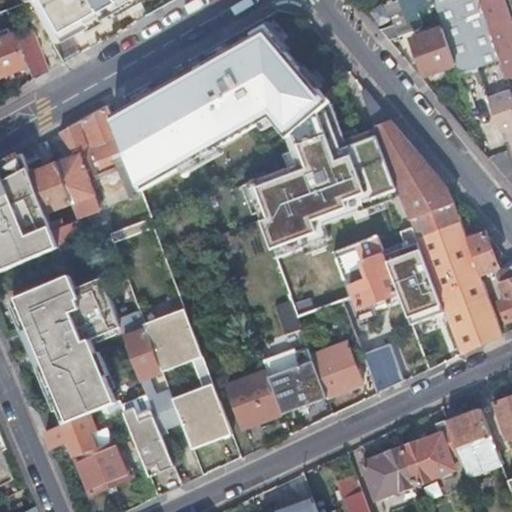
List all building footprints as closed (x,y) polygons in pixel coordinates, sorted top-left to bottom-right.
[(22,0),(23,4),(28,1),(52,44),(131,0),(22,0)] [(393,24),(381,28),(389,38),(424,26),(419,12),(436,6),(433,0),(393,0),(385,3),(393,24)] [(433,0),(436,6),(444,28),(457,64),(460,73),(502,59),(480,0),(433,0)] [(480,0),(502,59),(510,83),(511,82),(511,24),(503,0),(480,0)] [(426,74),(457,64),(444,28),(413,39),(426,74)] [(32,79),(48,70),(33,29),(17,36),(32,79)] [(269,29),(116,121),(143,192),(145,199),(275,121),(291,142),(333,106),(338,102),(269,29)] [(0,75),(22,66),(9,34),(0,37),(0,75)] [(470,97),(483,93),(478,76),(465,80),(470,97)] [(447,313),(462,353),(504,333),(482,273),(470,240),(456,201),(446,183),(366,88),(363,89),(377,127),(401,192),(424,253),(447,313)] [(511,89),(490,98),(495,114),(502,132),(509,130),(511,137),(511,140),(511,89)] [(80,149),(82,154),(93,182),(109,176),(107,170),(131,161),(116,121),(109,104),(71,126),(80,149)] [(345,142),(333,106),(291,142),(297,167),(252,184),(282,260),(330,245),(328,228),(361,215),(359,208),(401,192),(377,127),(345,142)] [(76,151),(80,149),(71,126),(62,131),(76,151)] [(502,132),(506,142),(511,140),(511,137),(509,130),(502,132)] [(0,266),(2,271),(61,246),(57,236),(33,173),(25,152),(0,165),(0,266)] [(33,173),(57,236),(84,224),(82,220),(66,226),(59,208),(75,202),(80,215),(103,206),(93,182),(82,154),(33,173)] [(93,182),(103,206),(128,198),(143,192),(135,173),(131,161),(107,170),(109,176),(93,182)] [(128,226),(132,235),(155,226),(152,217),(128,226)] [(84,224),(57,236),(61,246),(62,250),(90,240),(84,224)] [(128,226),(111,233),(115,242),(132,235),(128,226)] [(470,240),(482,273),(500,266),(489,235),(487,233),(470,240)] [(360,306),(400,292),(390,265),(379,235),(336,251),(342,270),(344,274),(345,277),(349,276),(360,306)] [(424,253),(390,265),(400,292),(413,326),(447,313),(424,253)] [(509,319),(511,318),(511,265),(503,269),(507,281),(504,283),(510,298),(502,301),(509,319)] [(72,275),(13,300),(65,424),(80,418),(81,418),(92,413),(94,412),(118,402),(93,340),(123,327),(119,318),(111,297),(108,288),(104,278),(78,288),(72,275)] [(129,280),(108,288),(111,297),(132,288),(129,280)] [(299,317),(292,298),(276,304),(286,333),(303,327),(299,317)] [(148,328),(188,313),(186,308),(146,323),(148,328)] [(303,327),(305,333),(327,324),(321,308),(299,317),(303,327)] [(164,371),(148,328),(146,323),(141,310),(119,318),(123,327),(157,415),(155,416),(160,429),(183,420),(174,398),(171,390),(157,395),(150,377),(157,375),(164,372),(164,371)] [(188,313),(148,328),(164,371),(194,360),(204,387),(174,398),(183,420),(191,443),(231,427),(188,313)] [(313,354),(329,397),(364,383),(349,341),(313,354)] [(405,380),(392,345),(365,355),(378,392),(405,380)] [(265,361),(268,371),(271,379),(305,367),(301,357),(297,347),(285,351),(286,354),(265,361)] [(272,382),(284,414),(329,397),(313,354),(313,353),(301,357),(305,367),(271,379),(272,380),(272,382)] [(268,371),(242,380),(258,423),(284,414),(272,382),(272,380),(271,379),(268,371)] [(258,423),(242,380),(228,385),(244,429),(258,423)] [(511,438),(511,397),(495,404),(508,440),(511,438)] [(483,407),(449,420),(466,465),(470,476),(504,463),(500,451),(483,407)] [(134,434),(147,469),(158,465),(160,470),(174,464),(172,460),(160,429),(155,416),(152,410),(140,416),(137,409),(126,413),(134,434)] [(65,424),(46,432),(53,448),(68,442),(71,441),(78,456),(96,449),(90,433),(92,432),(99,430),(93,416),(82,421),(80,418),(65,424)] [(442,433),(403,448),(416,483),(466,465),(449,420),(439,425),(442,433)] [(231,427),(191,443),(194,449),(234,434),(231,427)] [(78,456),(77,457),(92,494),(131,479),(116,441),(105,445),(99,448),(96,449),(78,456)] [(511,446),(500,451),(504,463),(511,483),(511,446)] [(416,483),(403,448),(363,463),(377,498),(416,483)] [(370,511),(357,475),(339,482),(345,498),(346,498),(351,511),(370,511)] [(319,511),(316,501),(286,511),(319,511)]
